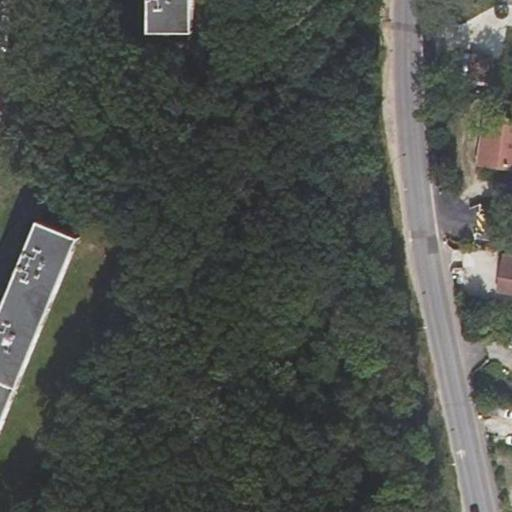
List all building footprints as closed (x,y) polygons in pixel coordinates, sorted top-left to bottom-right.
[(149,0),(149,30),(193,31),(192,0),(149,0)] [(468,78),(490,82),(494,58),(474,53),(468,78)] [(478,162),(511,167),(511,121),(487,116),(478,162)] [(0,316),(0,431),(80,237),(39,221),(0,316)] [(511,256),(506,255),(499,292),(511,294),(511,256)]
